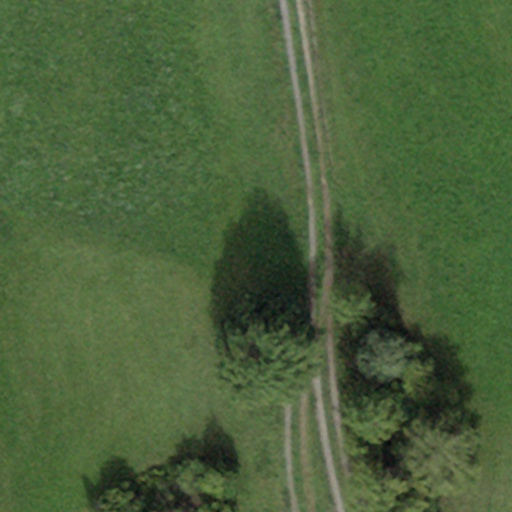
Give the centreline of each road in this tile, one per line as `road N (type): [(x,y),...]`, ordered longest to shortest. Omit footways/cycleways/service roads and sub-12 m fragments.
road 1 (track): [(356,511),(328,238)]
road 2 (track): [(313,511),(310,366),(328,238)]
road 3 (track): [(328,238),(302,0)]
